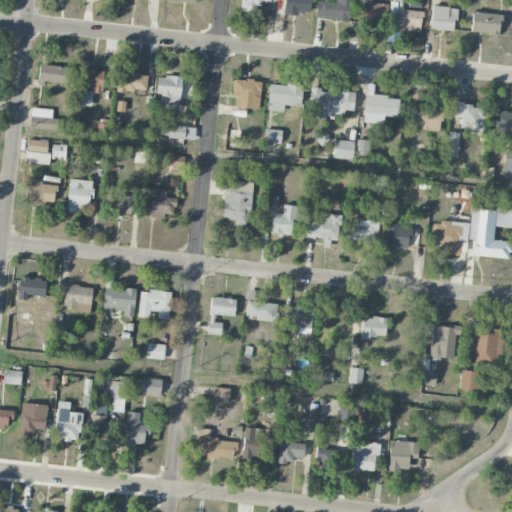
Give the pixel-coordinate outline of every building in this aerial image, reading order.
[(242,0),(242,11),(259,12),(259,1),(271,2),(271,0),(242,0)] [(310,0),(284,0),(284,15),(298,16),(298,13),(310,13),(310,0)] [(350,0),(339,0),(339,2),(316,1),(315,19),(350,20),(350,0)] [(362,24),(377,25),(377,20),(387,21),(388,3),(363,2),(362,24)] [(454,32),(457,9),(433,6),(430,28),(454,32)] [(396,26),(422,27),(422,10),(397,10),(396,26)] [(472,12),(502,15),(501,25),(499,25),(498,34),(470,31),(472,12)] [(398,43),(398,25),(387,25),(387,43),(398,43)] [(38,82),(68,83),(69,66),(39,65),(38,82)] [(103,69),(80,68),(78,105),(92,106),(92,93),(102,93),(103,69)] [(147,74),(117,73),(117,90),(147,92),(147,74)] [(156,94),(161,94),(160,109),(180,110),(181,77),(157,76),(156,94)] [(261,81),(234,79),(233,108),(259,109),(261,81)] [(270,83),(267,103),(272,104),(271,111),(283,113),(284,105),(300,107),(303,87),(270,83)] [(309,117),(325,117),(325,115),(344,115),(344,110),(354,111),(354,92),(309,90),(309,117)] [(415,105),(421,106),(422,94),(412,94),(411,116),(415,117),(415,105)] [(485,106),(452,104),(451,116),(461,117),(460,127),(470,127),(470,131),(484,131),(485,106)] [(30,129),(62,130),(62,119),(52,119),(52,109),(31,108),(30,129)] [(440,131),(441,109),(416,108),(416,118),(408,118),(407,126),(420,127),(420,130),(440,131)] [(495,133),(511,133),(511,111),(496,110),(495,133)] [(195,126),(160,125),(159,137),(195,139),(195,126)] [(263,143),(281,144),(281,130),(264,129),(263,143)] [(447,156),(457,156),(458,140),(448,139),(447,156)] [(49,141),(27,140),(26,163),(47,164),(49,141)] [(352,161),(354,142),(334,140),(332,158),(352,161)] [(355,159),(368,159),(369,140),(356,140),(355,159)] [(51,158),(65,159),(66,145),(52,144),(51,158)] [(133,163),(144,164),(146,151),(135,150),(133,163)] [(102,164),(103,152),(91,151),(90,162),(102,164)] [(503,171),(511,171),(511,152),(504,152),(503,171)] [(162,167),(183,168),(184,156),(163,154),(162,167)] [(375,191),(388,192),(389,179),(376,178),(375,191)] [(79,213),(80,204),(90,205),(93,181),(70,179),(66,211),(79,213)] [(57,185),(27,181),(24,201),(54,206),(57,185)] [(251,182),(225,181),(223,220),(250,222),(251,182)] [(175,198),(165,198),(166,190),(146,188),(144,215),(164,217),(164,214),(174,215),(175,198)] [(129,216),(131,197),(107,194),(105,214),(129,216)] [(276,208),(277,197),(268,196),(267,208),(276,208)] [(294,206),(283,205),(282,214),(272,213),(271,234),(293,235),(294,206)] [(468,240),(474,240),(473,255),(509,259),(510,242),(489,240),(491,213),(479,212),(479,206),(471,206),(468,240)] [(511,216),(511,210),(495,208),(492,226),(510,229),(511,216)] [(323,239),(323,247),(336,248),(337,214),(321,214),(321,219),(306,219),(306,238),(323,239)] [(358,220),(358,226),(348,226),(348,242),(375,243),(376,221),(358,220)] [(467,223),(433,222),(432,245),(439,245),(439,254),(461,255),(461,237),(461,231),(467,232),(467,223)] [(409,248),(410,225),(387,225),(386,247),(409,248)] [(18,299),(26,300),(26,295),(45,296),(45,279),(19,278),(18,299)] [(73,311),(90,313),(92,287),(66,284),(64,305),(73,306),(73,311)] [(136,289),(105,286),(103,309),(123,311),(122,316),(132,317),(136,289)] [(169,319),(170,292),(139,290),(138,317),(153,318),(153,319),(169,319)] [(210,315),(234,316),(235,299),(210,298),(210,315)] [(277,303),(246,302),(245,316),(256,316),(256,321),(276,322),(277,303)] [(306,327),(311,327),(312,309),(284,306),(281,331),(305,334),(306,327)] [(384,339),(386,318),(362,317),(360,337),(384,339)] [(221,322),(208,321),(207,334),(220,335),(221,322)] [(455,359),(456,327),(431,326),(430,358),(455,359)] [(486,333),(471,332),(470,365),(500,367),(502,329),(487,329),(486,333)] [(164,345),(147,343),(146,358),(163,360),(164,345)] [(349,383),(361,385),(363,369),(350,368),(349,383)] [(21,371),(4,370),(3,383),(20,385),(21,371)] [(458,389),(476,392),(479,372),(461,370),(458,389)] [(422,384),(434,386),(436,373),(423,371),(422,384)] [(161,379),(142,378),(142,395),(160,396),(161,379)] [(120,399),(120,392),(125,392),(125,383),(110,383),(110,398),(120,399)] [(229,389),(213,387),(212,401),(228,403),(229,389)] [(279,400),(265,400),(265,415),(279,415),(279,400)] [(44,430),(48,406),(23,402),(18,433),(34,436),(35,429),(44,430)] [(81,413),(69,413),(70,402),(57,402),(56,440),(80,441),(81,413)] [(105,416),(107,404),(95,402),(93,414),(105,416)] [(13,411),(0,409),(0,430),(5,431),(7,419),(12,420),(13,411)] [(389,411),(377,410),(376,427),(388,428),(389,411)] [(139,413),(126,412),(124,445),(144,446),(144,434),(149,434),(150,426),(139,425),(139,413)] [(92,445),(112,446),(112,416),(92,416),(92,445)] [(235,441),(208,439),(209,429),(197,428),(194,455),(234,459),(235,441)] [(262,428),(243,428),(242,457),(261,458),(262,428)] [(278,463),(292,463),(293,458),(303,458),(303,442),(279,441),(278,463)] [(418,459),(418,442),(390,441),(389,470),(408,470),(408,458),(418,459)] [(352,450),(351,471),(376,472),(377,444),(360,443),(360,450),(352,450)] [(315,466),(340,467),(340,449),(316,448),(315,466)]
